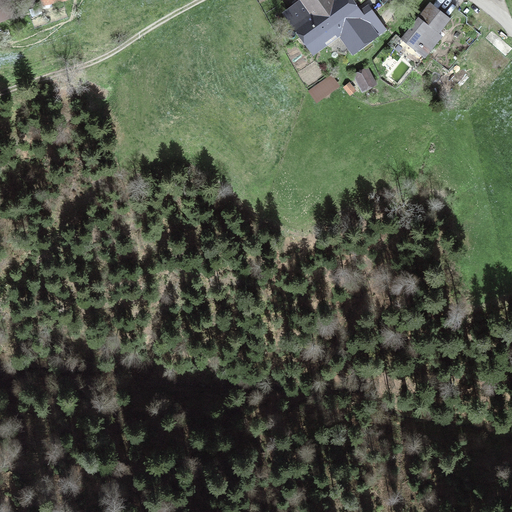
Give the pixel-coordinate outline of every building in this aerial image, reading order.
[(0,0),(0,16),(11,12),(5,0),(0,0)] [(349,0),(301,0),(287,11),(314,47),(337,30),(354,51),(384,28),(369,7),(360,13),(349,0)] [(401,39),(409,45),(414,39),(429,50),(441,35),(438,32),(450,18),(430,2),(401,39)] [(494,44),(507,55),(511,49),(511,48),(500,37),(494,44)] [(358,77),(363,87),(372,83),(367,72),(358,77)] [(321,94),(333,85),(328,78),(316,87),(321,94)]
